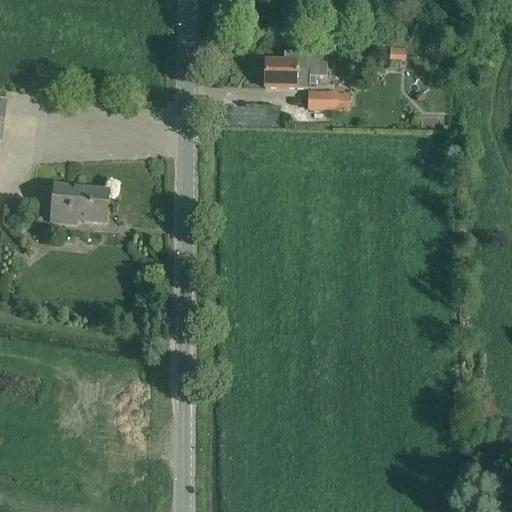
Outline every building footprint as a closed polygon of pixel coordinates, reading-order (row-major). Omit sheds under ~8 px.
[(391,51),(391,63),(401,63),(405,63),(405,51),(391,51)] [(265,64),(265,90),(310,91),(310,87),(316,87),(316,80),(327,80),(328,56),(284,55),(284,64),(265,64)] [(336,113),(337,95),(308,94),(308,111),(336,113)] [(337,95),(336,113),(348,113),(349,96),(337,95)] [(108,194),(54,189),(51,225),(76,227),(76,223),(105,226),(108,194)]
